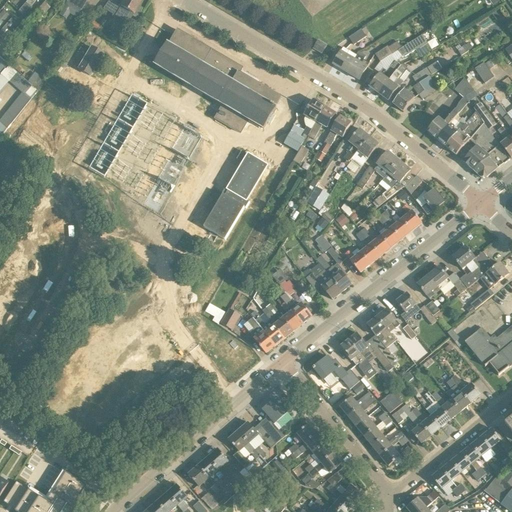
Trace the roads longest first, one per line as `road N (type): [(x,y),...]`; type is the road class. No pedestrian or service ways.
road 1 (residential): [(478,204),(359,106),(182,0)]
road 2 (tertiary): [(284,363),(478,204)]
road 3 (tertiary): [(114,511),(284,363)]
road 4 (residential): [(385,501),(381,485),(284,363)]
road 5 (residential): [(385,501),(511,391)]
